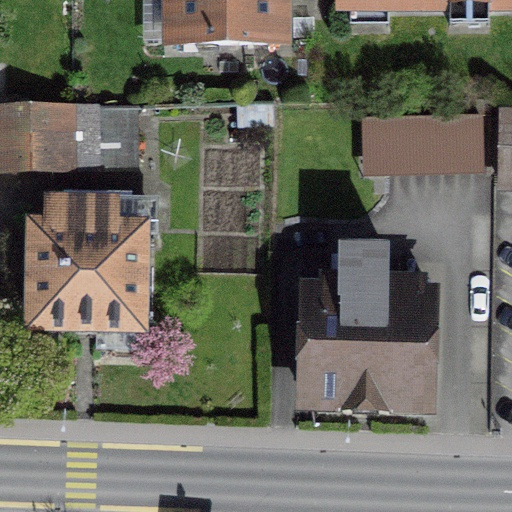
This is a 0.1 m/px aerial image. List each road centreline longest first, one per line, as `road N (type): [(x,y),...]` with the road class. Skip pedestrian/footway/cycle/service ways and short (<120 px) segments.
road 1 (secondary): [(159,482),(511,492)]
road 2 (secondary): [(0,474),(159,482)]
